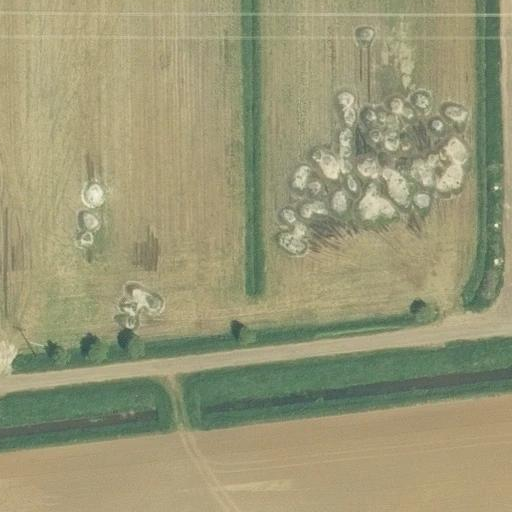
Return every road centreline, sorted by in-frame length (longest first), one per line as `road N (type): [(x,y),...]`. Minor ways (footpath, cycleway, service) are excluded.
road 1 (unclassified): [(0,395),(511,327)]
road 2 (track): [(500,328),(495,0)]
